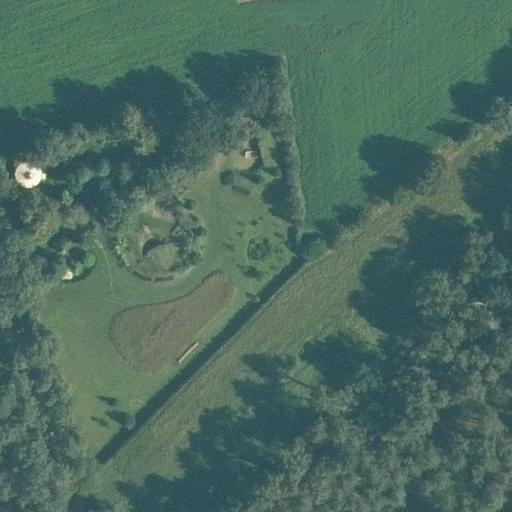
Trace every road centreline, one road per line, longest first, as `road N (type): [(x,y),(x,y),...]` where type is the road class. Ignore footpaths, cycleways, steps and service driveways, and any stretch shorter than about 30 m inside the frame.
road 1 (track): [(511,195),(256,511)]
road 2 (track): [(0,283),(79,511)]
